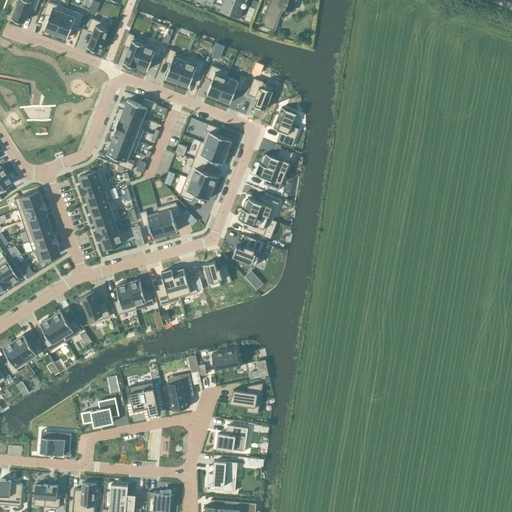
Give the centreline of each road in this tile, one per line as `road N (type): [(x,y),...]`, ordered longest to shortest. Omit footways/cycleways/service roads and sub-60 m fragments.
road 1 (residential): [(82,277),(210,238),(254,129),(116,76)]
road 2 (residential): [(86,466),(92,437),(202,421)]
road 3 (residential): [(45,170),(84,154),(116,76)]
road 4 (residential): [(116,76),(3,30)]
